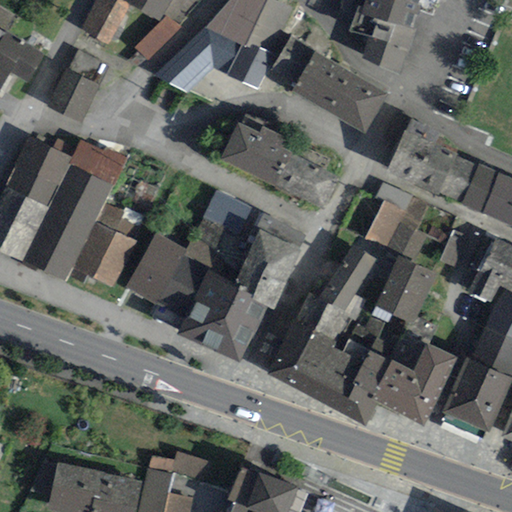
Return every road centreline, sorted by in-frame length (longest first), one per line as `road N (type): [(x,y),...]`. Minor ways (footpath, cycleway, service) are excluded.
road 1 (primary): [(240,404),(0,318)]
road 2 (primary): [(469,484),(240,404)]
road 3 (residential): [(371,157),(331,128),(242,107),(149,128)]
road 4 (residential): [(330,222),(200,168),(149,128)]
road 5 (residential): [(240,404),(330,222)]
road 6 (residential): [(108,132),(151,64),(212,0)]
road 7 (residential): [(304,0),(405,94)]
road 8 (residential): [(78,0),(17,113)]
road 9 (residential): [(405,94),(480,0)]
